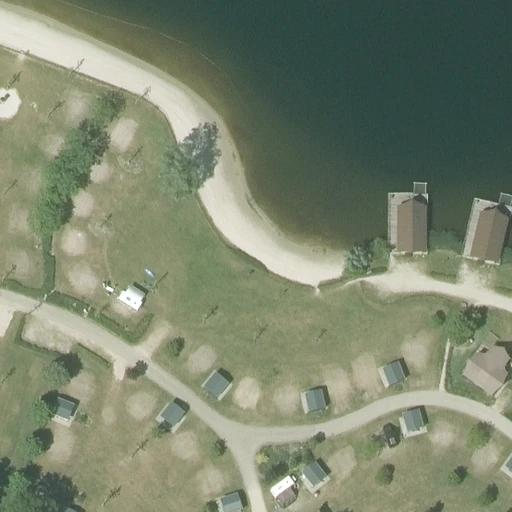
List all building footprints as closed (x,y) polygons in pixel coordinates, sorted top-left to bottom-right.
[(48,115),(75,126),(88,95),(61,84),(48,115)] [(110,115),(100,144),(133,155),(143,127),(110,115)] [(48,130),(35,158),(56,167),(69,140),(48,130)] [(388,375),(383,376),(388,389),(402,383),(397,371),(393,373),(391,369),(386,371),(388,375)] [(211,380),(203,390),(215,400),(223,390),(219,387),(222,384),(218,380),(215,383),(211,380)] [(310,401),(304,402),(307,415),(323,411),(320,399),(315,400),(314,396),(309,397),(310,401)] [(56,403),(50,418),(62,422),(64,418),(68,419),(70,414),(66,412),(68,408),(56,403)] [(170,407),(161,417),(166,420),(163,423),(167,427),(170,424),(174,427),(182,416),(170,407)] [(417,414),(401,419),(405,431),(410,430),(411,434),(416,432),(415,428),(420,427),(417,414)] [(313,467),(301,477),(309,487),(313,484),(315,487),(320,483),(317,480),(321,477),(313,467)] [(224,507),(221,508),(221,511),(225,511),(226,511),(239,511),(235,498),(223,502),(224,507)]
